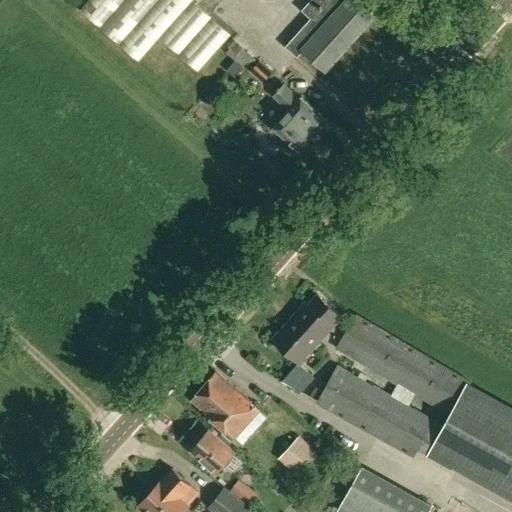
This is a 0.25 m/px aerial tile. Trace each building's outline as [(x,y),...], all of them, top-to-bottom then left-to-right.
[(160,36),(199,70),(231,34),(192,0),(87,0),(81,8),(139,60),(160,36)] [(303,50),(325,70),(388,1),(387,0),(311,0),(302,10),(311,18),(289,42),(300,53),(303,50)] [(251,67),(259,55),(240,44),(233,56),(251,67)] [(251,70),(262,80),(271,70),(259,60),(251,70)] [(274,127),(299,150),(310,138),(310,139),(314,134),(327,119),(301,96),(300,98),(284,84),(273,96),(289,110),(274,127)] [(272,339),(299,363),(342,315),(318,294),(308,304),(306,302),(272,339)] [(511,498),(511,408),(489,396),(490,393),(356,314),(336,347),(356,359),(397,382),(416,392),(450,412),(443,424),(350,371),(336,364),(316,402),(414,456),(419,447),(451,466),(452,465),(511,498)] [(225,429),(219,437),(228,445),(259,410),(216,372),(192,399),(204,409),(204,410),(225,429)] [(395,384),(388,380),(384,387),(391,391),(395,384)] [(409,405),(416,392),(397,382),(396,384),(391,393),(391,394),(409,405)] [(285,425),(297,436),(278,458),(294,472),(315,451),(309,446),(317,437),(294,415),(285,425)] [(219,437),(210,429),(191,450),(216,471),(234,450),(228,445),(219,437)] [(336,510),(339,511),(428,511),(432,505),(361,465),(336,510)] [(180,511),(188,504),(199,492),(172,468),(138,505),(140,507),(140,510),(142,511),(180,511)] [(257,496),(238,481),(232,489),(251,504),(257,496)] [(207,506),(213,511),(256,511),(223,486),(207,506)]
